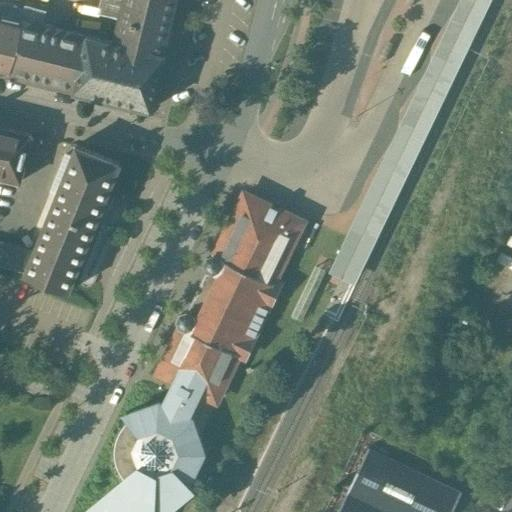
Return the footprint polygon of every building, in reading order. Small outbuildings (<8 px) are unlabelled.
[(16,3),(5,0),(0,1),(0,14),(18,19),(18,18),(21,8),(16,3)] [(176,0),(123,0),(114,40),(164,53),(176,0)] [(459,0),(329,271),(355,283),(490,0),(459,0)] [(0,14),(0,73),(4,74),(5,72),(18,19),(0,14)] [(88,35),(18,18),(18,19),(5,72),(76,90),(76,91),(152,110),(165,53),(164,53),(114,40),(88,34),(88,35)] [(32,134),(0,126),(0,176),(21,182),(32,134)] [(77,145),(25,273),(69,291),(120,163),(77,145)] [(245,193),(216,255),(215,254),(209,257),(206,263),(208,269),(209,269),(188,312),(187,311),(182,314),(179,320),(181,326),(159,372),(176,381),(199,392),(217,401),(239,355),(245,358),(280,285),(274,282),(303,220),(245,193)] [(14,245),(0,241),(0,266),(8,269),(14,245)] [(316,266),(290,317),(302,322),(327,271),(316,266)] [(199,392),(176,381),(164,405),(187,416),(199,392)] [(159,403),(125,415),(128,420),(123,426),(119,433),(117,440),(115,447),(116,455),(117,463),(120,470),(125,477),(86,511),(167,511),(193,489),(189,483),(204,452),(192,419),(187,416),(164,405),(159,403)] [(427,511),(442,482),(370,448),(370,447),(369,447),(337,511),(427,511)] [(427,511),(452,511),(463,491),(442,481),(442,482),(427,511)]
